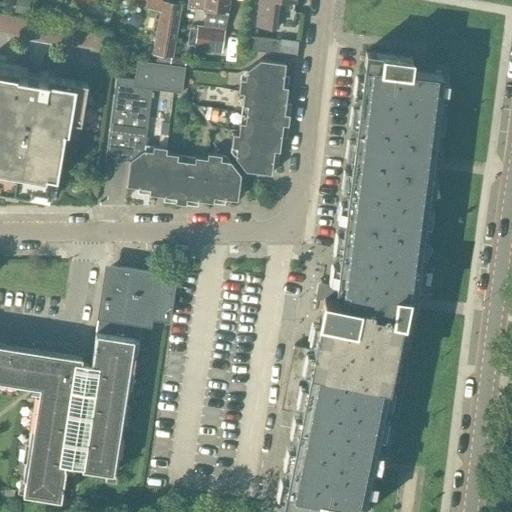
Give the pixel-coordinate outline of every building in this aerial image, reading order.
[(157,33),(153,53),(171,56),(176,33),(181,3),(161,0),(160,0),(146,0),(146,9),(160,11),(157,33)] [(188,0),(188,7),(206,9),(227,12),(228,0),(188,0)] [(258,0),(255,24),(277,27),(280,0),(286,0),(295,1),(294,0),(258,0)] [(180,18),(177,43),(175,54),(185,55),(186,45),(221,50),(224,33),(224,29),(225,29),(227,12),(206,9),(204,26),(190,24),(191,20),(180,18)] [(248,49),(278,53),(279,40),(249,36),(248,49)] [(414,296),(438,101),(442,73),(410,70),(411,56),(365,50),(335,286),(329,285),(326,298),(393,315),(395,294),(414,296)] [(117,52),(116,59),(124,60),(125,53),(117,52)] [(242,104),(246,105),(245,113),(288,119),(288,113),(283,112),(286,86),(282,85),(285,62),(260,59),(246,71),(245,79),(239,78),(238,92),(243,92),(242,104)] [(152,88),(152,89),(182,92),(185,66),(137,60),(134,79),(135,79),(134,86),(152,88)] [(0,190),(6,192),(5,199),(17,201),(18,194),(52,200),(63,134),(77,137),(87,82),(0,67),(0,190)] [(144,150),(152,89),(152,88),(134,86),(135,79),(134,79),(116,77),(106,157),(130,160),(144,150)] [(282,124),(287,124),(288,119),(245,113),(244,122),(239,121),(238,133),(232,133),(231,146),(236,147),(235,157),(245,170),(271,173),(273,149),(279,150),(282,124)] [(144,150),(130,160),(126,185),(150,188),(149,193),(176,197),(175,202),(180,203),(186,160),(177,159),(178,154),(166,152),(167,147),(153,146),(152,151),(144,150)] [(237,199),(237,197),(240,173),(230,160),(221,159),(221,154),(208,153),(207,157),(195,156),(194,161),(186,160),(180,203),(186,203),(187,198),(213,201),(214,196),(237,199)] [(167,318),(173,273),(112,265),(112,266),(106,271),(105,270),(95,331),(139,338),(142,314),(167,318)] [(294,344),(280,408),(281,408),(292,410),(293,410),(300,412),(280,505),(313,511),(315,511),(316,510),(327,511),(359,511),(380,412),(396,415),(406,368),(390,364),(400,317),(393,315),(326,298),(324,297),(323,304),(318,324),(313,348),(306,347),(294,344)] [(0,381),(30,386),(35,393),(22,478),(24,478),(22,492),(60,498),(65,466),(64,466),(64,462),(81,464),(81,467),(114,472),(135,339),(139,339),(139,338),(95,331),(91,362),(0,347),(0,381)]
